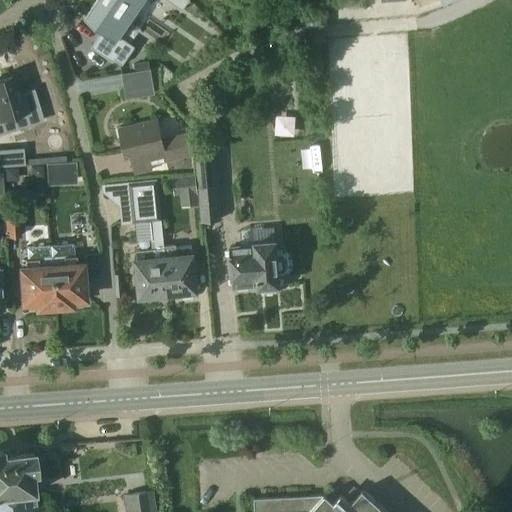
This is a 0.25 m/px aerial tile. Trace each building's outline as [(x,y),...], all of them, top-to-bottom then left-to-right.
[(99,0),(103,2),(90,22),(102,30),(91,48),(113,63),(115,60),(122,65),(134,46),(118,36),(136,9),(141,0),(167,0),(169,1),(169,0),(97,0),(96,2),(97,3),(99,0)] [(151,69),(122,74),(125,91),(153,86),(151,69)] [(0,133),(17,129),(14,117),(39,110),(33,90),(19,94),(18,95),(13,76),(0,79),(0,133)] [(132,156),(136,175),(153,171),(150,161),(164,157),(165,162),(192,155),(187,134),(163,140),(159,120),(124,129),(123,127),(118,128),(120,137),(122,137),(127,157),(132,156)] [(0,166),(23,165),(22,149),(0,150),(0,166)] [(212,156),(196,157),(199,189),(202,223),(221,221),(218,187),(215,187),(212,156)] [(45,164),(46,185),(57,184),(57,180),(77,179),(76,163),(45,164)] [(157,179),(129,182),(134,223),(149,222),(151,222),(162,221),(161,218),(160,204),(157,179)] [(81,222),(80,196),(59,197),(61,223),(81,222)] [(21,237),(20,215),(5,216),(6,238),(21,237)] [(152,250),(137,251),(138,261),(141,297),(144,297),(145,300),(156,299),(156,295),(169,294),(166,258),(165,249),(164,249),(163,236),(162,221),(151,222),(149,222),(152,250)] [(286,273),(290,267),(289,260),(284,254),(277,255),(276,241),(256,243),(256,245),(230,248),(234,288),(259,285),(260,289),(262,288),(266,292),(276,291),(278,288),(278,287),(281,287),(279,273),(286,273)] [(73,243),(50,245),(54,307),(72,306),(71,300),(85,299),(82,265),(77,265),(77,256),(74,257),(73,243)] [(54,307),(50,245),(25,247),(26,260),(26,269),(21,269),(23,303),(37,302),(37,309),(54,307)] [(177,247),(165,249),(166,258),(169,294),(183,293),(183,296),(194,295),(194,292),(197,291),(194,255),(193,255),(192,246),(177,247)] [(32,475),(37,474),(34,453),(3,457),(2,450),(0,450),(0,496),(34,493),(32,475)] [(387,511),(363,489),(350,504),(342,496),(335,503),(327,496),(254,499),(254,511),(387,511)] [(124,494),(126,511),(156,511),(153,490),(124,494)] [(0,511),(36,511),(34,493),(0,496),(0,511)]
